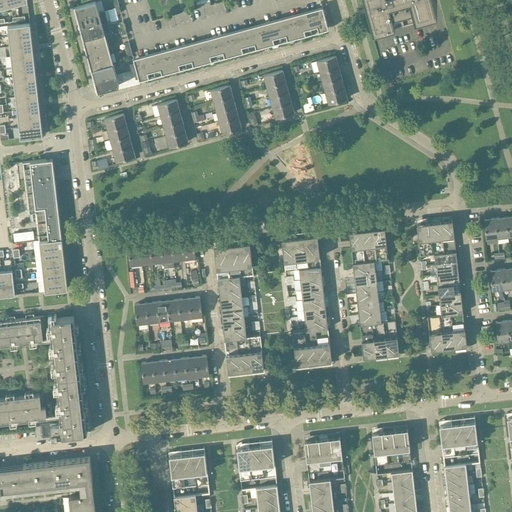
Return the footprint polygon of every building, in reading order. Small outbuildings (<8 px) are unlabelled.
[(432,0),(368,0),(373,16),(395,10),(394,6),(414,1),(415,5),(432,0)] [(99,12),(96,1),(74,7),(77,18),(99,12)] [(328,28),(326,22),(322,6),(290,15),(292,21),(296,37),(328,28)] [(99,12),(77,18),(79,25),(79,28),(107,21),(104,10),(99,12)] [(296,37),(292,21),(290,15),(259,24),(260,29),(265,46),(296,37)] [(107,21),(79,28),(82,39),(104,33),(110,31),(107,21)] [(19,24),(7,25),(8,35),(31,33),(29,23),(19,24)] [(265,46),(260,29),(259,24),(227,32),(229,38),(233,54),(265,46)] [(233,54),(229,38),(227,32),(196,41),(197,46),(202,63),(233,54)] [(31,33),(8,35),(9,46),(32,43),(31,33)] [(107,43),(104,33),(82,39),(85,49),(107,43)] [(202,63),(197,46),(196,41),(165,49),(166,55),(171,71),(202,63)] [(32,43),(9,46),(11,56),(33,53),(32,43)] [(110,53),(107,43),(85,49),(88,59),(110,53)] [(171,71),(166,55),(165,49),(149,54),(133,58),(134,63),(136,69),(137,75),(139,80),(171,71)] [(33,53),(11,56),(12,66),(34,64),(33,53)] [(113,64),(110,53),(88,59),(91,70),(113,64)] [(338,66),(336,55),(316,60),(319,71),(338,66)] [(34,64),(12,66),(13,76),(35,74),(34,64)] [(94,80),(116,74),(113,64),(91,70),(94,80)] [(341,76),(338,66),(319,71),(322,82),(341,76)] [(285,80),(282,70),(263,75),(266,86),(285,80)] [(35,74),(13,76),(14,86),(36,84),(35,74)] [(97,91),(119,85),(116,74),(94,80),(97,91)] [(344,87),(341,76),(322,82),(325,92),(344,87)] [(288,91),(285,80),(266,86),(269,96),(288,91)] [(36,84),(14,86),(15,97),(38,94),(36,84)] [(232,95),(230,84),(210,89),(213,100),(232,95)] [(347,98),(344,87),(325,92),(328,103),(347,98)] [(291,101),(288,91),(269,96),(272,106),(291,101)] [(38,94),(15,97),(16,107),(39,104),(38,94)] [(235,105),(232,95),(213,100),(216,110),(235,105)] [(179,109),(176,98),(157,104),(160,114),(179,109)] [(294,112),(291,101),(272,106),(275,117),(294,112)] [(39,104),(16,107),(18,117),(40,114),(39,104)] [(238,115),(235,105),(216,110),(219,121),(238,115)] [(182,119),(179,109),(160,114),(163,125),(182,119)] [(126,124),(123,113),(104,118),(107,129),(126,124)] [(40,114),(18,117),(19,127),(41,124),(40,114)] [(241,127),(238,115),(219,121),(222,132),(241,127)] [(185,130),(182,119),(163,125),(166,135),(185,130)] [(41,124),(19,127),(20,138),(41,135),(42,135),(41,124)] [(129,134),(126,124),(107,129),(110,139),(129,134)] [(188,141),(185,130),(166,135),(169,146),(188,141)] [(132,144),(129,134),(110,139),(113,150),(132,144)] [(135,156),(132,144),(113,150),(116,161),(135,156)] [(44,159),(23,162),(23,168),(28,209),(35,208),(36,213),(39,240),(61,237),(61,231),(55,181),(52,158),(45,159),(44,159)] [(506,216),(495,218),(497,237),(508,236),(506,216)] [(495,218),(484,219),(486,238),(487,243),(498,242),(497,237),(495,218)] [(454,236),(452,219),(451,219),(417,223),(417,222),(416,222),(416,223),(418,240),(454,236)] [(386,243),(384,227),(384,226),(383,226),(350,231),(349,230),(349,231),(350,247),(386,243)] [(33,231),(14,233),(15,241),(34,238),(33,231)] [(319,257),(318,245),(317,234),(299,236),(281,238),(284,261),(319,257)] [(61,237),(39,240),(40,250),(62,248),(61,237)] [(195,257),(193,239),(193,237),(182,239),(184,258),(195,257)] [(184,258),(182,239),(171,240),(174,260),(184,258)] [(171,240),(160,241),(163,261),(164,268),(174,267),(174,260),(171,240)] [(163,261),(160,241),(150,242),(152,262),(163,261)] [(152,262),(150,242),(139,244),(141,263),(152,262)] [(219,245),(213,246),(215,257),(216,269),(228,267),(240,266),(252,265),(251,259),(250,253),(249,242),(248,242),(243,242),(237,243),(236,243),(231,244),(225,244),(225,245),(220,245),(219,245)] [(141,263),(139,244),(128,245),(130,265),(141,263)] [(62,248),(40,250),(41,260),(64,258),(62,248)] [(457,261),(456,251),(434,253),(435,264),(457,261)] [(64,258),(41,260),(42,270),(65,268),(64,258)] [(375,271),(374,261),(374,260),(352,262),(353,273),(375,271)] [(458,271),(457,261),(435,264),(436,274),(458,271)] [(322,277),(321,272),(320,266),(298,269),(300,279),(322,277)] [(65,268),(42,270),(44,280),(66,278),(65,268)] [(511,271),(511,268),(501,269),(503,288),(511,287),(511,271)] [(496,269),(489,270),(490,272),(492,289),(497,289),(499,296),(504,296),(503,288),(501,269),(496,269)] [(12,270),(1,271),(4,296),(15,295),(13,285),(12,270)] [(376,281),(375,271),(353,273),(355,283),(376,281)] [(459,282),(458,271),(436,274),(437,284),(459,282)] [(240,286),(239,276),(239,275),(217,278),(218,288),(240,286)] [(323,287),(322,282),(322,277),(300,279),(301,289),(323,287)] [(66,278),(44,280),(45,291),(66,289),(67,289),(66,278)] [(377,291),(376,281),(355,283),(356,293),(377,291)] [(460,292),(459,282),(437,284),(439,294),(460,292)] [(242,296),(240,286),(218,288),(220,299),(242,296)] [(324,297),(323,293),(323,287),(301,289),(302,300),(324,297)] [(379,301),(377,291),(356,293),(357,303),(379,301)] [(461,302),(460,292),(439,294),(440,304),(461,302)] [(202,316),(200,297),(200,296),(188,297),(191,317),(202,316)] [(243,306),(242,296),(220,299),(221,309),(243,306)] [(191,317),(188,297),(178,298),(180,318),(191,317)] [(325,307),(325,303),(324,297),(302,300),(303,310),(325,307)] [(180,318),(178,298),(167,300),(169,319),(180,318)] [(169,319),(167,300),(156,301),(158,321),(169,319)] [(158,321),(156,301),(146,302),(148,322),(158,321)] [(380,311),(379,301),(357,303),(358,314),(380,311)] [(146,302),(134,303),(136,323),(138,323),(139,328),(149,327),(148,322),(146,302)] [(463,313),(461,302),(440,304),(441,315),(463,313)] [(244,316),(243,306),(221,309),(222,319),(244,316)] [(326,317),(326,313),(325,307),(303,310),(304,320),(326,317)] [(381,322),(380,311),(358,314),(359,324),(381,322)] [(0,343),(50,338),(49,331),(46,332),(46,329),(46,328),(48,327),(47,315),(0,320),(0,343)] [(87,432),(80,374),(74,316),(51,319),(63,420),(52,421),(52,420),(41,422),(42,435),(50,435),(51,436),(58,435),(58,434),(61,433),(62,435),(87,432)] [(245,326),(244,316),(222,319),(223,329),(245,326)] [(327,328),(327,323),(326,317),(304,320),(305,330),(327,328)] [(507,320),(502,321),(495,321),(497,341),(509,339),(507,320)] [(246,337),(245,326),(223,329),(224,340),(246,337)] [(466,344),(465,334),(464,328),(429,332),(429,338),(431,348),(465,344),(465,345),(466,345),(466,344)] [(399,352),(398,341),(397,336),(361,340),(363,356),(363,357),(364,356),(393,353),(399,352)] [(330,349),(329,343),(329,342),(293,346),(296,364),(331,360),(330,349)] [(264,368),(262,357),(262,349),(226,353),(228,372),(264,368)] [(208,374),(206,356),(206,354),(195,356),(197,375),(208,374)] [(197,375),(195,356),(184,357),(186,377),(197,375)] [(186,377),(184,357),(174,358),(176,378),(186,377)] [(176,378),(174,358),(163,359),(165,379),(176,378)] [(165,379),(163,359),(152,361),(155,380),(165,379)] [(155,380),(152,361),(141,362),(143,382),(155,380)] [(46,416),(45,406),(41,406),(39,394),(0,398),(0,421),(42,416),(41,413),(45,413),(45,416),(46,416)] [(475,420),(463,421),(465,442),(477,441),(477,440),(476,430),(475,420)] [(463,421),(451,423),(453,443),(465,442),(463,421)] [(451,423),(439,424),(441,445),(453,443),(451,423)] [(399,429),(395,429),(397,449),(409,448),(407,428),(399,429)] [(386,430),(383,431),(386,451),(397,449),(395,429),(393,430),(386,430)] [(375,432),(371,432),(372,441),(374,452),(386,451),(383,431),(381,431),(375,432)] [(339,436),(328,437),(330,457),(342,456),(339,436)] [(328,437),(316,438),(318,458),(330,457),(328,437)] [(316,438),(304,440),(306,460),(318,458),(316,438)] [(272,443),(260,445),(263,465),(274,464),(272,443)] [(260,445),(248,446),(251,467),(263,465),(260,445)] [(248,446),(236,447),(237,456),(239,468),(251,467),(248,446)] [(205,451),(193,452),(195,473),(207,472),(206,460),(205,451)] [(193,452),(181,454),(183,474),(195,473),(193,452)] [(181,454),(169,455),(171,476),(183,474),(181,454)] [(92,511),(90,491),(89,479),(92,479),(90,456),(23,464),(23,467),(0,469),(0,511),(92,511)] [(465,463),(444,465),(444,468),(444,470),(445,475),(466,473),(465,463)] [(412,469),(391,472),(392,482),(413,480),(412,469)] [(466,473),(445,475),(445,478),(445,480),(446,486),(467,483),(466,473)] [(330,479),(309,481),(310,491),(331,489),(330,479)] [(413,480),(392,482),(393,492),(415,490),(413,480)] [(467,483),(446,486),(446,488),(446,490),(447,496),(468,493),(467,483)] [(277,484),(255,486),(257,497),(278,494),(277,484)] [(331,489),(310,491),(311,502),(332,499),(331,489)] [(415,490),(393,492),(394,502),(416,500),(415,490)] [(468,493),(447,496),(447,498),(448,501),(448,506),(470,504),(468,493)] [(196,504),(195,494),(173,496),(175,506),(196,504)] [(278,494),(257,497),(258,507),(279,504),(278,494)] [(332,499),(311,502),(312,511),(333,509),(332,499)] [(416,500),(394,502),(395,511),(398,511),(417,510),(416,500)] [(470,504),(448,506),(449,508),(449,511),(448,511),(476,511),(475,503),(470,504)]
